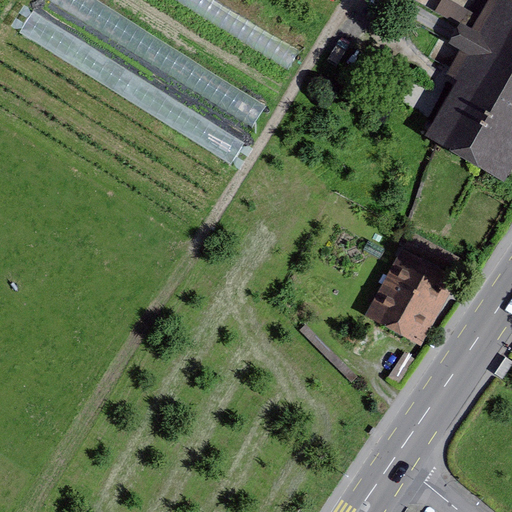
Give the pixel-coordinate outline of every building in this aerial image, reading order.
[(100,0),(51,0),(255,123),(269,101),(100,0)] [(185,0),(292,61),(302,44),(224,0),(185,0)] [(511,144),(511,0),(497,0),(476,37),(464,30),(454,47),(466,54),(455,74),(470,83),(442,132),(500,166),(511,144)] [(20,33),(235,159),(248,137),(33,12),(20,33)] [(406,247),(452,273),(459,260),(413,235),(406,247)] [(406,261),(378,312),(418,335),(447,283),(406,261)]
